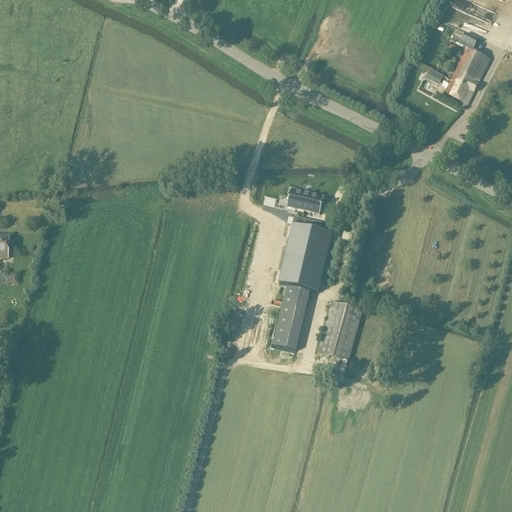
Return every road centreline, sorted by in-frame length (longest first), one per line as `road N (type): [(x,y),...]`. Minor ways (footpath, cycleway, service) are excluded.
road 1 (track): [(511,23),(474,105),(430,158),(403,181),(364,182),(344,280),(320,292),(297,371),(231,364),(188,511)]
road 2 (unclassified): [(511,201),(269,77),(140,0)]
